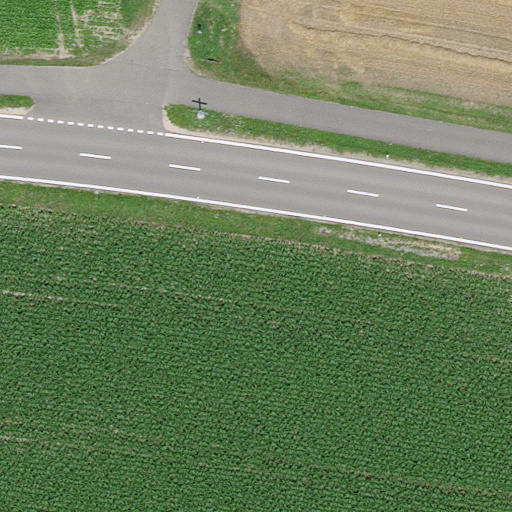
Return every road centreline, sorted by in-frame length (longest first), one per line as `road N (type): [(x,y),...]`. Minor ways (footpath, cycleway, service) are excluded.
road 1 (primary): [(0,151),(511,225)]
road 2 (track): [(0,85),(131,93),(511,154)]
road 3 (track): [(125,164),(131,93),(170,0)]
